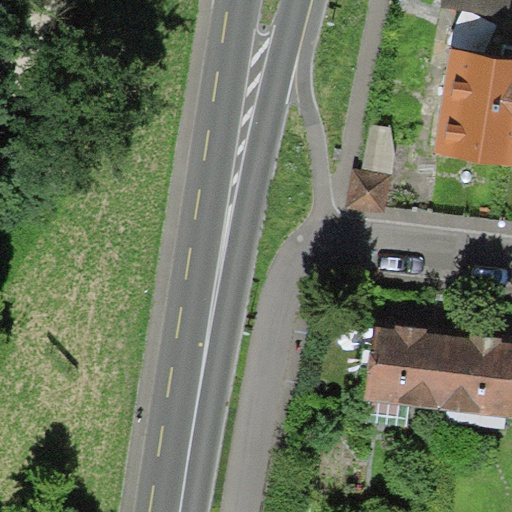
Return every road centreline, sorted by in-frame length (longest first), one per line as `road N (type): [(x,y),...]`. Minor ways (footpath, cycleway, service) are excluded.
road 1 (primary): [(180,511),(235,178)]
road 2 (residential): [(241,511),(291,280),(323,239)]
road 3 (residential): [(511,256),(323,239)]
road 4 (primary): [(235,178),(296,0)]
road 5 (primary): [(242,0),(235,178)]
